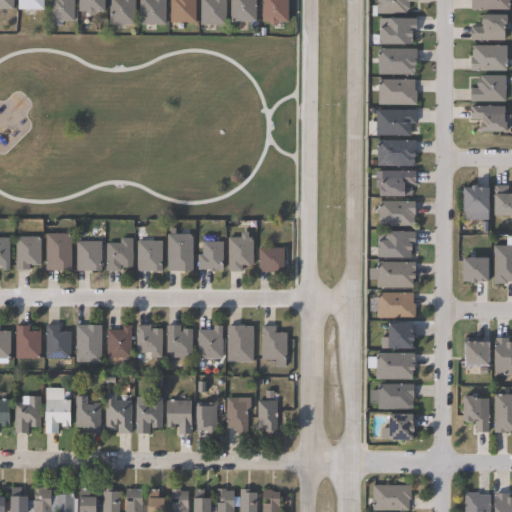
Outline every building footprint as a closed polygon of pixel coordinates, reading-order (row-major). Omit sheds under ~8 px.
[(35,0),(35,10),(11,9),(11,0),(35,0)] [(69,0),(69,22),(44,21),(44,0),(69,0)] [(97,0),(97,11),(88,12),(83,17),(78,11),(72,11),(72,0),(97,0)] [(130,0),(130,24),(105,24),(105,0),(130,0)] [(160,0),(160,26),(134,25),(134,0),(160,0)] [(190,0),(190,23),(165,22),(165,0),(190,0)] [(221,0),(221,25),(196,25),(196,0),(221,0)] [(249,0),(249,22),(223,22),(223,0),(249,0)] [(281,0),(281,22),(271,22),(266,27),(262,23),(255,22),(255,0),(281,0)] [(414,0),(414,2),(406,2),(406,9),(404,11),(404,14),(375,14),(375,17),(370,17),(370,6),(375,6),(375,0),(414,0)] [(507,0),(507,11),(469,10),(469,0),(507,0)] [(503,15),(503,41),(469,41),(469,27),(478,27),(478,24),(477,24),(477,15),(503,15)] [(408,45),(371,44),(371,35),(377,35),(377,19),(414,19),(414,33),(409,33),(408,45)] [(504,71),(468,71),(468,58),(470,58),(470,46),(505,46),(504,71)] [(412,75),(376,75),(377,49),(414,50),(414,66),(412,66),(412,75)] [(503,77),(503,102),(468,102),(469,88),(475,89),(475,87),(474,87),(474,80),(478,80),(478,76),(503,77)] [(412,80),(412,92),(414,92),(414,106),(376,105),(376,80),(412,80)] [(501,107),(501,123),(502,123),(502,133),(477,132),(477,121),(468,121),(468,107),(501,107)] [(413,111),(413,125),(408,124),(408,136),(374,136),(374,110),(413,111)] [(411,167),(375,167),(375,142),(413,141),(413,158),(411,158),(411,167)] [(399,184),(399,188),(400,188),(400,197),(374,197),(375,188),(378,188),(378,172),(413,172),(413,184),(399,184)] [(505,186),(505,195),(511,195),(511,217),(490,217),(490,195),(492,195),(492,186),(505,186)] [(474,187),(474,189),(485,189),(484,213),(486,213),(486,221),(462,220),(462,212),(459,212),(459,188),(467,189),(467,187),(474,187)] [(412,202),(412,228),(376,227),(377,202),(412,202)] [(187,236),(187,272),(162,272),(161,235),(164,235),(164,230),(169,230),(169,235),(187,236)] [(408,259),(376,259),(376,233),(413,233),(413,246),(408,246),(408,259)] [(73,234),(72,272),(46,271),(47,234),(73,234)] [(42,237),(42,266),(30,266),(30,270),(16,270),(17,237),(42,237)] [(0,238),(11,238),(11,271),(3,271),(3,266),(0,266),(0,238)] [(127,239),(126,269),(117,269),(117,272),(107,271),(107,244),(115,244),(115,239),(127,239)] [(237,272),(223,273),(222,239),(247,239),(248,266),(237,267),(237,272)] [(103,242),(102,272),(77,272),(78,242),(103,242)] [(156,272),(132,272),(132,242),(156,242),(156,272)] [(217,243),(216,271),(210,271),(210,272),(204,272),(204,271),(192,270),(193,255),(196,255),(196,243),(217,243)] [(505,285),(491,285),(490,247),(511,247),(511,283),(505,283),(505,285)] [(278,249),(278,273),(252,273),(253,249),(278,249)] [(483,260),(483,284),(472,283),(472,285),(466,285),(466,283),(457,283),(458,259),(483,260)] [(411,288),(375,288),(375,263),(411,263),(411,280),(411,288)] [(413,306),(413,319),(375,319),(375,294),(410,294),(410,305),(413,306)] [(42,332),(41,360),(16,359),(17,325),(30,326),(30,332),(42,332)] [(72,332),(71,360),(66,360),(66,365),(60,365),(60,360),(46,360),(47,325),(61,326),(61,332),(72,332)] [(410,336),(410,343),(409,343),(409,351),(384,350),(384,325),(408,325),(408,336),(410,336)] [(95,326),(95,353),(99,353),(99,363),(76,363),(76,326),(95,326)] [(126,359),(101,359),(101,331),(117,331),(117,326),(126,326),(126,359)] [(145,326),(145,332),(147,332),(147,330),(157,330),(157,359),(145,359),(145,354),(131,354),(131,326),(145,326)] [(175,332),(177,332),(177,330),(187,330),(186,359),(176,359),(176,354),(162,354),(162,326),(175,327),(175,332)] [(217,359),(193,359),(193,331),(209,331),(209,327),(217,327),(217,359)] [(239,327),(239,328),(248,328),(248,362),(223,362),(223,327),(239,327)] [(270,327),(270,334),(282,334),(282,360),(257,360),(257,327),(270,327)] [(0,332),(11,332),(10,359),(0,359),(0,332)] [(502,340),(502,344),(511,344),(511,377),(492,377),(492,340),(502,340)] [(467,343),(467,344),(468,344),(468,343),(473,343),(473,344),(485,344),(485,368),(460,368),(460,344),(462,344),(462,343),(467,343)] [(411,354),(411,372),(410,372),(410,381),(373,381),(373,370),(365,370),(365,358),(373,358),(373,354),(411,354)] [(411,386),(411,411),(375,411),(375,405),(366,405),(366,391),(375,391),(375,385),(411,386)] [(64,395),(64,401),(71,401),(71,428),(62,428),(62,424),(58,424),(59,433),(46,433),(46,401),(49,401),(49,395),(64,395)] [(132,402),(131,434),(119,434),(119,425),(117,425),(117,430),(114,430),(114,432),(109,431),(109,430),(106,430),(107,395),(117,396),(117,401),(132,402)] [(505,434),(492,434),(491,396),(511,396),(511,433),(505,433),(505,434)] [(41,397),(41,428),(34,428),(34,423),(28,423),(28,434),(15,434),(15,404),(23,404),(23,405),(29,405),(29,397),(41,397)] [(89,406),(94,406),(94,404),(102,404),(102,433),(90,433),(90,430),(84,430),(84,428),(76,428),(77,397),(89,397),(89,406)] [(186,402),(186,435),(174,435),(174,426),(170,426),(170,429),(162,429),(162,401),(169,402),(169,397),(178,397),(178,402),(186,402)] [(157,398),(156,429),(147,429),(148,424),(145,424),(145,434),(134,434),(134,398),(157,398)] [(468,398),(468,400),(486,400),(486,434),(473,434),(473,423),(459,423),(459,398),(468,398)] [(234,399),(234,402),(243,402),(242,434),(233,434),(233,431),(230,431),(230,427),(222,427),(223,399),(234,399)] [(0,400),(10,401),(9,427),(1,427),(1,424),(0,424),(0,400)] [(273,402),(272,436),(263,436),(263,433),(259,433),(259,430),(252,430),(253,402),(273,402)] [(212,404),(211,433),(192,432),(192,422),(189,422),(190,404),(212,404)] [(409,428),(409,434),(408,434),(408,443),(385,442),(385,416),(408,416),(408,428),(409,428)] [(409,485),(408,498),(406,498),(406,510),(370,510),(370,484),(409,485)] [(51,491),(51,511),(34,511),(35,488),(43,488),(43,490),(51,491)] [(221,488),(221,490),(229,490),(229,494),(234,494),(234,506),(229,506),(228,511),(212,511),(212,508),(210,508),(210,511),(186,511),(186,497),(204,497),(204,507),(210,507),(210,502),(217,502),(217,497),(212,497),(212,488),(221,488)] [(23,489),(23,498),(31,498),(31,511),(13,511),(14,489),(23,489)] [(92,489),(92,499),(100,499),(100,511),(82,511),(83,489),(92,489)] [(121,511),(121,489),(136,489),(136,511),(121,511)] [(154,489),(153,497),(157,497),(157,503),(165,503),(165,511),(140,511),(141,489),(154,489)] [(175,489),(175,490),(183,490),(183,511),(166,511),(166,489),(175,489)] [(242,489),(242,492),(251,492),(251,511),(235,511),(235,489),(242,489)] [(274,491),(274,511),(257,511),(258,489),(266,489),(266,490),(268,490),(268,491),(274,491)] [(74,511),(57,511),(57,495),(61,495),(61,490),(74,490),(74,511)] [(120,491),(119,511),(103,511),(104,491),(120,491)] [(488,494),(488,511),(462,511),(462,492),(477,492),(477,494),(488,494)] [(503,493),(503,496),(511,496),(511,511),(491,511),(491,506),(493,506),(493,493),(503,493)] [(0,511),(0,498),(9,499),(8,511),(0,511)]
